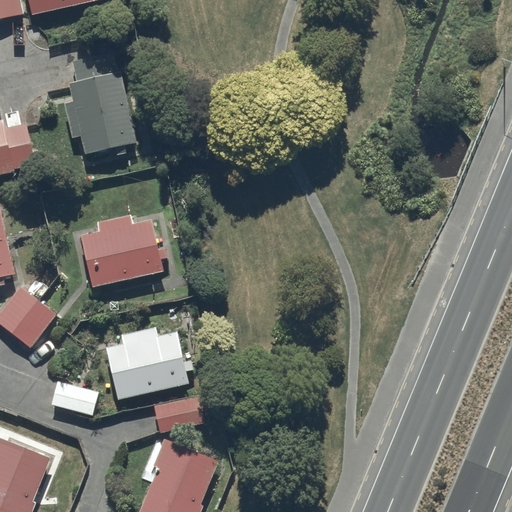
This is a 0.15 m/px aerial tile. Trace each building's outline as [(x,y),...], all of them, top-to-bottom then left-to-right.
[(0,0),(0,25),(23,20),(19,0),(0,0)] [(26,0),(32,21),(103,6),(101,0),(26,0)] [(137,150),(121,79),(119,79),(113,56),(73,65),(78,89),(71,91),(75,109),(66,110),(74,145),(82,144),(86,162),(137,150)] [(0,183),(41,174),(28,121),(0,127),(0,183)] [(0,288),(16,285),(0,210),(0,288)] [(99,238),(81,242),(94,296),(164,280),(161,268),(169,266),(166,249),(158,251),(152,226),(133,231),(131,221),(97,229),(99,238)] [(22,292),(0,320),(0,329),(31,354),(57,320),(22,292)] [(123,352),(106,356),(119,409),(189,392),(186,379),(195,377),(191,363),(184,364),(178,339),(159,344),(157,333),(121,342),(123,352)] [(69,391),(57,388),(52,412),(94,422),(100,394),(70,387),(69,391)] [(154,412),(160,438),(206,428),(201,402),(154,412)] [(0,511),(36,511),(37,510),(34,509),(53,463),(0,441),(0,511)] [(159,477),(143,511),(200,511),(221,465),(167,442),(153,474),(159,477)]
